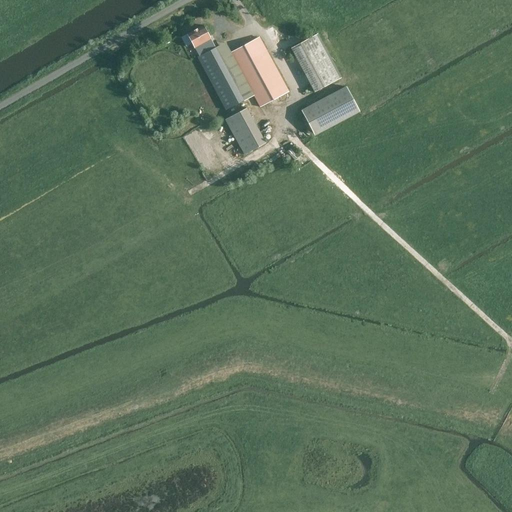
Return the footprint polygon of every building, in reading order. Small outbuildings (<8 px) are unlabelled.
[(211,39),(203,25),(187,34),(195,48),(194,49),(227,109),(244,100),(211,39)] [(317,34),(291,47),(314,91),(340,78),(317,34)] [(260,107),(288,92),(259,38),(230,53),(260,107)] [(345,85),(301,109),(315,135),(359,111),(345,85)] [(248,107),(225,119),(244,154),(267,142),(248,107)]
